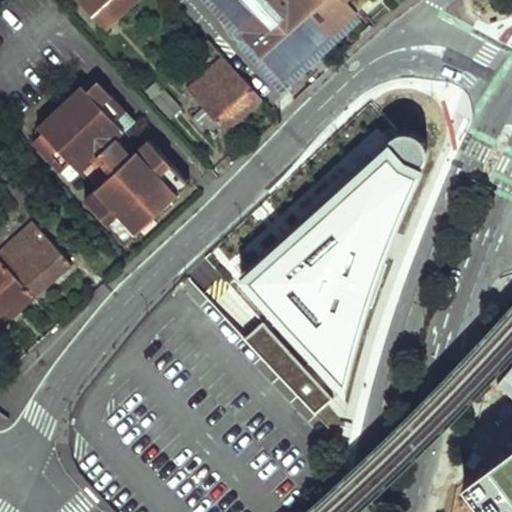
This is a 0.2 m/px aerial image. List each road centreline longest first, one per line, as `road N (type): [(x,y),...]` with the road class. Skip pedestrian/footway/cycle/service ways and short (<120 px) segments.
road 1 (residential): [(387,51),(119,310),(58,386),(20,466)]
road 2 (primary): [(508,84),(462,176),(390,371),(359,511)]
road 3 (primary): [(414,511),(488,236)]
road 4 (residential): [(508,84),(449,52),(413,45),(387,51)]
